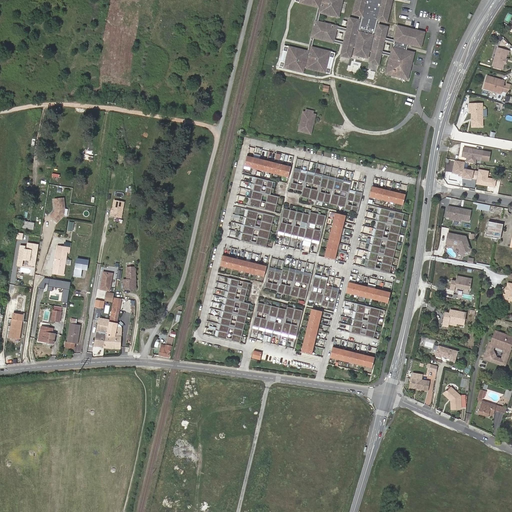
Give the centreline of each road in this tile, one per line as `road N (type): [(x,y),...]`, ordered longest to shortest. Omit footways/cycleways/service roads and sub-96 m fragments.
road 1 (unclassified): [(144,361),(181,289),(250,0)]
road 2 (residential): [(223,240),(251,142),(372,171)]
road 3 (track): [(0,110),(69,104),(220,128)]
road 4 (secondary): [(386,397),(429,186)]
road 5 (secondary): [(492,0),(451,78),(435,146)]
road 6 (residential): [(250,348),(201,334),(223,240)]
road 7 (unclassified): [(242,374),(386,397)]
road 8 (unclassified): [(0,370),(144,361)]
road 9 (unclassified): [(386,397),(511,450)]
road 10 (residential): [(348,267),(223,240)]
